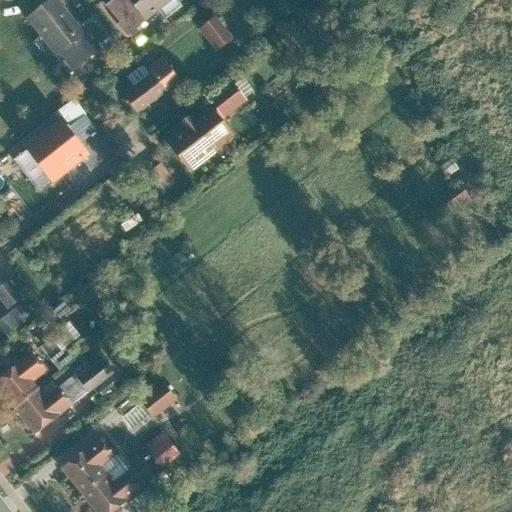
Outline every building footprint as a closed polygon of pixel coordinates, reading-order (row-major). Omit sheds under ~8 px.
[(97,55),(55,0),(24,24),(65,78),(97,55)] [(121,0),(105,0),(99,5),(125,39),(141,27),(121,0)] [(188,10),(181,0),(121,0),(141,27),(158,14),(166,26),(188,10)] [(230,40),(213,19),(199,30),(216,51),(230,40)] [(157,56),(150,48),(136,59),(143,67),(157,56)] [(126,95),(137,112),(182,83),(166,59),(129,83),(133,90),(126,95)] [(245,106),(233,90),(212,106),(224,122),(245,106)] [(20,152),(37,178),(53,168),(62,181),(107,152),(96,135),(104,130),(88,107),(20,152)] [(158,149),(182,179),(232,140),(210,111),(196,122),(190,114),(173,128),(178,133),(158,149)] [(170,181),(158,167),(149,175),(160,189),(170,181)] [(7,283),(0,288),(0,306),(5,313),(21,301),(7,283)] [(0,330),(6,337),(29,317),(22,309),(0,327),(0,330)] [(46,372),(30,350),(0,372),(0,400),(10,413),(36,390),(30,384),(46,372)] [(111,376),(100,363),(73,385),(84,399),(111,376)] [(176,403),(160,384),(126,412),(142,431),(176,403)] [(10,413),(33,440),(73,405),(58,387),(44,399),(36,390),(10,413)] [(180,457),(161,435),(145,449),(164,471),(180,457)] [(98,438),(55,468),(75,496),(100,477),(94,471),(112,458),(98,438)] [(75,496),(87,511),(106,511),(137,488),(126,474),(109,488),(100,477),(75,496)]
